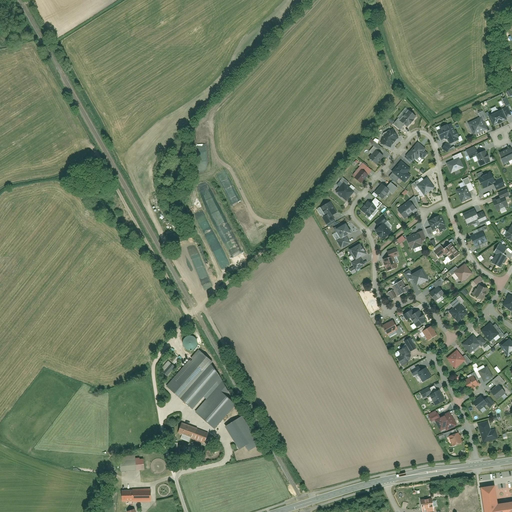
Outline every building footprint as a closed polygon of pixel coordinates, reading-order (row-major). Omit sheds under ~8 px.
[(508,108),(503,111),(506,117),(511,115),(508,108)] [(418,116),(410,110),(401,122),(409,128),(418,116)] [(493,115),(497,125),(507,121),(506,117),(503,111),(493,115)] [(484,117),(470,123),(475,136),(489,130),(484,117)] [(398,120),(395,125),(402,130),(405,125),(398,120)] [(454,144),(461,141),(453,123),(436,130),(440,139),(450,135),(454,144)] [(391,125),(378,140),(389,150),(402,136),(391,125)] [(419,141),(407,155),(414,161),(417,158),(418,160),(421,157),(424,160),(430,153),(426,150),(428,149),(419,141)] [(453,146),(447,143),(443,149),(449,152),(453,146)] [(381,146),(373,155),(380,161),(388,153),(381,146)] [(476,147),(468,150),(470,157),(479,154),(476,147)] [(511,148),(498,154),(503,167),(511,163),(511,148)] [(487,152),(477,155),(481,166),(491,162),(487,152)] [(460,157),(448,163),(453,174),(465,168),(460,157)] [(407,182),(412,175),(409,173),(414,167),(404,159),(394,172),(407,182)] [(372,172),(365,166),(359,174),(365,180),(372,172)] [(479,179),(484,188),(496,182),(492,173),(479,179)] [(429,178),(418,185),(425,196),(436,189),(429,178)] [(357,191),(346,181),(338,191),(348,200),(357,191)] [(495,186),(497,191),(507,188),(505,182),(495,186)] [(389,187),(384,183),(377,191),(384,198),(390,191),(394,194),(399,188),(393,183),(389,187)] [(466,187),(457,191),(463,202),(472,198),(466,187)] [(222,214),(212,194),(203,199),(213,219),(222,214)] [(492,201),(497,211),(507,206),(503,196),(492,201)] [(379,206),(371,199),(362,208),(370,215),(379,206)] [(338,213),(331,201),(322,206),(327,214),(324,215),(329,223),(336,218),(334,215),(338,213)] [(419,211),(414,201),(400,208),(406,219),(419,211)] [(476,209),(464,214),(468,226),(478,222),(480,226),(488,223),(483,211),(477,213),(476,209)] [(385,240),(394,233),(387,223),(390,220),(386,214),(377,221),(379,225),(375,228),(385,240)] [(443,215),(429,221),(432,229),(429,230),(432,238),(450,230),(443,215)] [(354,231),(348,219),(337,225),(342,234),(339,236),(343,244),(352,239),(349,233),(354,231)] [(425,229),(408,235),(413,248),(429,241),(425,229)] [(486,231),(472,237),(477,248),(491,242),(486,231)] [(357,266),(366,261),(362,254),(368,251),(362,241),(351,247),(356,257),(353,258),(357,266)] [(444,247),(436,252),(442,260),(448,255),(454,263),(463,257),(454,245),(447,251),(444,247)] [(500,267),(506,257),(502,255),(505,250),(498,246),(495,253),(497,254),(492,263),(500,267)] [(388,274),(398,271),(394,259),(399,258),(397,252),(390,254),(392,259),(384,261),(388,274)] [(472,275),(465,265),(459,269),(456,266),(449,271),(458,282),(460,281),(462,283),(472,275)] [(430,282),(424,269),(415,274),(414,271),(407,274),(411,283),(416,281),(419,287),(430,282)] [(482,277),(476,282),(479,286),(486,281),(482,277)] [(447,294),(441,286),(446,283),(442,278),(434,283),(437,288),(430,292),(436,301),(447,294)] [(398,282),(391,285),(396,295),(402,292),(404,297),(408,295),(405,289),(402,290),(398,282)] [(491,291),(482,286),(476,296),(485,302),(491,291)] [(456,311),(453,313),(460,324),(472,315),(461,300),(453,306),(456,311)] [(411,312),(403,316),(407,324),(411,322),(416,330),(425,325),(418,312),(413,315),(411,312)] [(395,321),(384,326),(390,337),(397,333),(399,338),(405,335),(401,327),(398,329),(395,321)] [(493,324),(483,331),(490,342),(501,335),(493,324)] [(431,343),(439,337),(432,328),(424,334),(431,343)] [(474,334),(462,344),(471,355),(480,347),(484,352),(489,348),(480,336),(477,339),(474,334)] [(195,337),(193,336),(191,335),(188,335),(186,336),(184,338),(183,340),(183,342),(183,345),(184,347),(186,348),(188,349),(190,349),(192,349),(194,348),(196,346),(197,344),(197,342),(196,339),(195,337)] [(511,344),(511,343),(505,335),(496,342),(503,351),(511,344)] [(418,353),(411,341),(405,344),(407,348),(399,352),(401,356),(397,358),(402,367),(413,361),(411,357),(418,353)] [(212,361),(197,347),(165,383),(214,428),(235,404),(212,361)] [(461,350),(450,358),(458,369),(467,362),(470,366),(475,362),(470,356),(467,358),(461,350)] [(484,381),(492,377),(487,367),(479,372),(484,381)] [(420,368),(411,372),(414,378),(418,376),(423,386),(434,381),(428,369),(422,372),(420,368)] [(476,376),(466,381),(472,393),(482,388),(476,376)] [(498,388),(493,392),(500,401),(510,394),(504,387),(507,385),(502,378),(495,383),(498,388)] [(436,408),(447,402),(442,391),(434,395),(430,388),(421,393),(424,400),(431,396),(436,408)] [(479,410),(487,404),(481,397),(473,403),(479,410)] [(438,408),(428,413),(432,421),(436,420),(441,432),(445,430),(446,432),(459,426),(451,410),(441,414),(438,408)] [(242,415),(224,426),(239,449),(257,438),(242,415)] [(208,432),(181,422),(176,436),(203,446),(208,432)] [(500,429),(495,430),(493,422),(480,425),(486,447),(503,442),(500,429)] [(469,455),(461,431),(443,436),(451,460),(469,455)] [(119,457),(121,472),(140,470),(138,455),(119,457)] [(511,511),(511,501),(497,504),(495,485),(481,487),(484,511),(511,511)] [(149,499),(149,486),(120,487),(121,500),(149,499)] [(431,497),(420,497),(420,507),(431,506),(431,497)]
